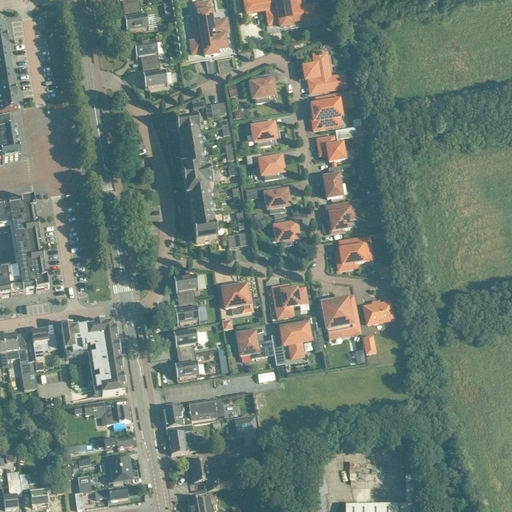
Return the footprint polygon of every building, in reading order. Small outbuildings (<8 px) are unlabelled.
[(126,12),(140,9),(139,1),(140,1),(139,0),(116,0),(117,4),(118,4),(124,3),(126,12)] [(264,0),(264,1),(265,1),(267,11),(266,11),(268,11),(268,15),(267,15),(267,16),(269,26),(269,27),(280,25),(280,27),(281,27),(280,24),(290,22),(291,25),(291,23),(318,19),(318,18),(317,18),(315,8),(315,6),(304,8),(304,9),(299,10),(298,6),(300,6),(300,5),(299,5),(298,0),(264,0)] [(247,15),(258,13),(257,1),(245,3),(247,15)] [(125,20),(124,20),(126,35),(127,35),(127,34),(137,32),(148,31),(149,31),(148,30),(157,29),(155,17),(147,18),(146,17),(146,18),(142,18),(140,9),(126,12),(127,21),(125,21),(125,20)] [(191,44),(193,56),(204,54),(205,58),(217,56),(216,52),(226,50),(224,39),(221,39),(221,35),(228,34),(226,22),(212,24),(210,17),(209,14),(199,16),(199,18),(200,26),(194,27),(196,39),(198,39),(199,43),(191,44)] [(6,35),(0,36),(0,47),(8,46),(8,47),(9,47),(7,35),(6,35)] [(144,68),(160,66),(159,65),(157,66),(155,57),(157,57),(158,57),(156,43),(155,43),(155,44),(134,47),(134,46),(133,47),(136,61),(136,60),(143,59),(144,68)] [(0,58),(10,57),(8,47),(8,46),(0,47),(0,58)] [(178,55),(169,56),(170,63),(179,62),(178,55)] [(311,96),(345,90),(344,78),(330,80),(326,56),(321,56),(321,55),(318,56),(318,57),(314,58),(316,68),(304,70),(306,82),(310,81),(310,83),(309,84),(311,96)] [(10,57),(0,58),(0,69),(11,68),(10,57)] [(160,66),(144,68),(146,77),(143,78),(143,77),(145,91),(146,91),(146,90),(167,87),(167,88),(167,87),(165,73),(164,73),(164,74),(158,75),(157,66),(160,66)] [(0,80),(13,78),(11,68),(0,69),(0,80)] [(0,80),(0,91),(15,89),(15,88),(13,78),(0,80)] [(255,105),(269,103),(269,102),(268,102),(268,99),(274,98),(273,89),(275,89),(274,88),(273,83),(265,84),(264,79),(267,78),(250,80),(250,81),(251,81),(252,86),(249,87),(250,92),(250,93),(252,93),(253,101),(255,101),(256,104),(255,105)] [(242,84),(234,84),(235,97),(243,97),(242,84)] [(0,102),(16,100),(17,100),(15,88),(15,89),(0,91),(0,102)] [(356,93),(345,95),(348,111),(358,109),(356,93)] [(315,108),(312,108),(314,123),(312,123),(313,133),(325,131),(325,128),(333,127),(332,121),(341,119),(339,107),(345,106),(343,96),(326,99),(313,101),(315,108)] [(0,102),(0,113),(17,111),(18,111),(17,100),(16,100),(0,102)] [(218,106),(220,118),(226,117),(224,105),(218,106)] [(214,119),(220,118),(218,106),(212,107),(214,119)] [(207,120),(214,119),(212,107),(205,108),(207,120)] [(0,160),(2,160),(2,162),(2,164),(21,161),(19,149),(18,149),(17,143),(16,143),(16,144),(13,144),(12,139),(15,138),(15,139),(16,139),(15,131),(12,132),(9,116),(0,117),(0,160)] [(178,138),(199,134),(197,120),(175,124),(178,138)] [(257,148),(257,149),(270,147),(270,146),(269,142),(276,141),(274,133),(276,132),(275,126),(266,128),(265,122),(268,122),(268,121),(251,124),(251,125),(252,125),(253,130),(250,130),(251,136),(251,137),(253,136),(254,145),(257,145),(257,148)] [(337,142),(363,138),(361,129),(335,133),(337,142)] [(180,150),(201,147),(199,135),(199,134),(178,138),(178,139),(179,138),(180,150)] [(329,164),(345,162),(345,161),(346,160),(347,159),(347,155),(345,154),(344,154),(342,146),(334,147),(333,139),(317,142),(320,158),(328,156),(329,164)] [(183,163),(203,159),(201,147),(180,150),(183,163)] [(275,154),(259,157),(246,159),(247,167),(258,165),(259,169),(258,169),(259,170),(261,169),(262,178),(264,178),(265,181),(264,182),(278,180),(278,179),(277,179),(276,176),(283,175),(282,166),(283,166),(283,165),(282,160),(274,161),(273,156),(276,155),(275,154)] [(205,172),(203,159),(183,163),(184,169),(181,169),(182,176),(205,172)] [(362,167),(356,168),(357,174),(364,173),(365,180),(371,179),(369,165),(362,167)] [(237,167),(228,168),(229,178),(233,178),(238,177),(237,167)] [(340,169),(328,171),(329,179),(324,180),(327,201),(342,198),(338,178),(341,178),(340,169)] [(208,190),(213,190),(210,171),(205,172),(182,176),(185,194),(208,190)] [(264,191),(246,194),(248,202),(264,200),(265,203),(264,203),(266,203),(268,212),(270,211),(270,215),(270,216),(283,214),(283,213),(282,209),(289,208),(287,200),(289,199),(288,193),(279,195),(278,189),(281,189),(281,188),(264,191)] [(210,203),(208,190),(185,194),(186,200),(189,200),(190,206),(210,203)] [(34,200),(0,205),(0,234),(12,233),(19,271),(0,273),(0,299),(49,293),(34,200)] [(375,204),(368,202),(365,211),(371,214),(375,204)] [(192,219),(212,216),(210,203),(190,206),(192,219)] [(330,217),(333,236),(343,234),(342,232),(349,231),(348,220),(355,219),(353,205),(334,208),(335,216),(330,217)] [(193,231),(215,228),(215,227),(214,227),(212,216),(192,219),(194,230),(193,230),(193,231)] [(301,219),(290,221),(274,224),(275,224),(276,230),(273,230),(274,235),(274,236),(276,236),(277,245),(279,244),(280,248),(279,248),(279,249),(293,246),(292,246),(291,242),(298,241),(297,232),(299,232),(298,232),(297,227),(302,226),(301,219)] [(215,228),(193,231),(196,245),(217,241),(215,228)] [(239,236),(241,248),(247,247),(245,235),(239,236)] [(235,250),(241,248),(239,236),(233,237),(235,250)] [(229,251),(235,250),(233,237),(227,238),(229,251)] [(369,251),(369,249),(367,239),(349,243),(350,250),(339,252),(341,260),(337,260),(339,272),(356,269),(356,265),(366,264),(365,263),(362,264),(361,257),(364,256),(364,252),(369,251)] [(388,270),(378,272),(380,280),(389,279),(388,270)] [(180,304),(195,301),(193,301),(191,293),(197,292),(198,292),(196,278),(195,278),(195,279),(174,282),(173,282),(176,296),(176,295),(178,295),(180,304)] [(248,297),(246,288),(231,290),(230,286),(223,287),(224,292),(222,292),(225,311),(241,308),(242,315),(252,313),(249,297),(248,297)] [(296,291),(289,292),(288,288),(272,290),(277,318),(278,321),(283,320),(293,318),(292,309),(299,308),(299,307),(307,305),(304,290),(297,292),(296,291)] [(195,301),(180,304),(182,313),(175,314),(175,313),(174,313),(177,328),(178,327),(177,327),(187,325),(199,323),(199,324),(197,309),(196,309),(196,310),(194,311),(193,302),(195,301)] [(358,330),(354,308),(342,311),(341,305),(334,307),(333,304),(322,306),(322,309),(320,309),(322,319),(324,319),(329,343),(328,335),(339,333),(340,339),(346,338),(345,332),(358,330)] [(392,322),(389,305),(364,310),(367,327),(392,322)] [(224,331),(231,330),(230,323),(223,324),(224,331)] [(72,329),(61,331),(64,354),(65,354),(67,362),(88,358),(94,399),(102,398),(102,399),(125,395),(124,390),(122,378),(121,374),(119,362),(119,358),(117,346),(116,342),(114,330),(113,324),(104,326),(93,327),(85,329),(78,330),(78,328),(72,329)] [(271,338),(276,368),(277,368),(279,382),(287,381),(285,367),(282,348),(284,347),(289,346),(290,356),(291,361),(305,359),(302,344),(304,344),(309,343),(309,341),(311,341),(310,333),(307,334),(306,327),(296,329),(296,327),(297,326),(290,327),(290,328),(291,327),(292,329),(282,331),(283,340),(280,341),(280,342),(272,343),(271,338)] [(46,332),(32,334),(36,361),(43,360),(43,354),(57,352),(55,337),(48,338),(48,337),(47,337),(46,332)] [(180,359),(195,356),(192,356),(191,347),(197,346),(197,347),(198,347),(195,333),(174,337),(174,336),(173,336),(175,351),(176,351),(176,350),(178,349),(180,359)] [(252,361),(267,358),(265,344),(257,346),(255,336),(248,337),(248,335),(247,335),(247,336),(237,338),(240,359),(241,359),(250,357),(251,362),(252,362),(252,361)] [(16,336),(3,338),(6,354),(7,360),(7,362),(19,360),(18,352),(16,337),(16,336)] [(23,336),(16,337),(18,352),(19,360),(20,363),(27,362),(25,346),(23,336)] [(366,356),(375,355),(372,339),(363,340),(366,356)] [(195,356),(180,359),(181,368),(175,369),(175,368),(174,368),(177,382),(198,378),(198,379),(199,379),(197,364),(196,364),(196,365),(194,365),(192,357),(195,356)] [(27,362),(20,363),(22,377),(24,393),(37,391),(35,375),(33,364),(27,365),(27,362)] [(36,373),(43,372),(42,364),(35,365),(36,373)] [(270,392),(263,394),(266,405),(272,404),(270,392)] [(193,434),(192,432),(192,427),(191,425),(191,424),(224,419),(221,401),(188,406),(179,408),(179,405),(163,408),(166,431),(167,431),(168,437),(191,434),(193,434)] [(103,405),(74,409),(75,415),(85,414),(85,418),(104,415),(107,428),(113,426),(120,425),(130,424),(127,408),(117,409),(110,411),(104,412),(103,405)] [(11,407),(0,408),(0,414),(0,417),(12,415),(11,407)] [(254,420),(234,423),(236,435),(256,431),(254,420)] [(26,429),(47,426),(47,421),(25,424),(26,429)] [(193,446),(191,434),(168,437),(171,457),(181,455),(198,453),(197,445),(193,446)] [(131,439),(121,441),(104,444),(97,445),(98,450),(105,448),(105,451),(117,449),(118,451),(133,449),(131,439)] [(72,448),(62,449),(63,456),(64,465),(71,463),(70,455),(75,454),(87,452),(86,449),(86,446),(72,448)] [(206,463),(192,465),(195,485),(203,484),(205,495),(215,493),(220,492),(219,481),(213,481),(209,482),(207,470),(216,468),(216,470),(230,468),(230,466),(242,464),(241,456),(229,458),(229,460),(206,463)] [(109,463),(105,464),(106,475),(130,471),(128,460),(109,463)] [(70,468),(63,470),(65,482),(72,481),(70,468)] [(130,471),(106,475),(108,486),(113,486),(132,482),(130,471)] [(45,485),(37,486),(36,480),(29,481),(29,476),(19,477),(20,482),(21,493),(30,492),(32,510),(48,508),(47,501),(48,501),(48,499),(47,499),(45,485)] [(405,478),(405,507),(345,507),(345,511),(425,511),(420,478),(405,478)] [(21,494),(21,493),(20,482),(9,483),(10,492),(9,492),(10,498),(3,499),(4,511),(5,511),(18,511),(16,494),(21,494)] [(91,487),(78,488),(79,495),(92,494),(91,487)] [(127,497),(126,490),(95,494),(96,502),(107,500),(107,504),(128,501),(127,500),(126,497),(127,497)] [(211,511),(210,498),(188,502),(189,511),(211,511)]
